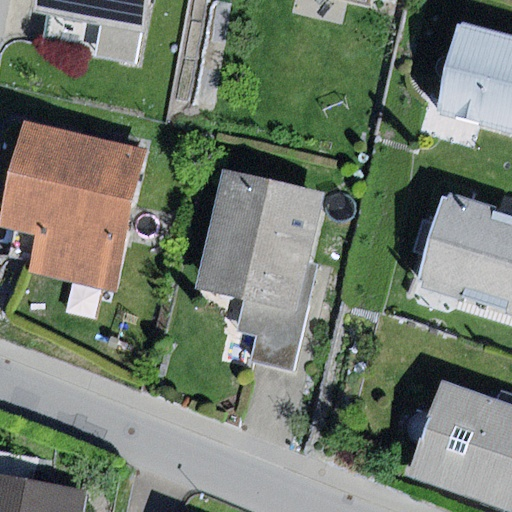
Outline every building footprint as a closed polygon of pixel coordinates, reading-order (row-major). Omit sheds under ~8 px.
[(150,0),(42,0),(41,8),(50,10),(145,28),(150,0)] [(145,28),(50,10),(43,44),(139,62),(145,28)] [(511,36),(459,24),(437,113),(511,131),(511,36)] [(148,151),(25,124),(3,224),(39,232),(30,273),(117,292),(148,151)] [(326,196),(224,172),(197,287),(247,299),(299,311),(326,196)] [(511,215),(448,197),(421,287),(511,313),(511,215)] [(299,311),(247,299),(240,332),(257,335),(251,365),(295,374),(307,312),(299,311)] [(497,400),(444,382),(412,477),(511,510),(511,394),(501,391),(497,400)] [(81,511),(85,494),(0,477),(0,511),(81,511)]
